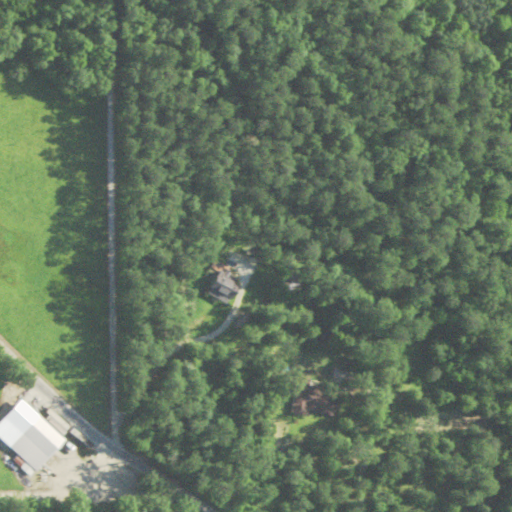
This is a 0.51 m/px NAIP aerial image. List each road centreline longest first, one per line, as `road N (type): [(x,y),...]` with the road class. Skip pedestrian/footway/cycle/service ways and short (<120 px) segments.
road 1 (residential): [(186,492),(89,426),(0,346)]
road 2 (residential): [(219,511),(186,492),(0,491)]
